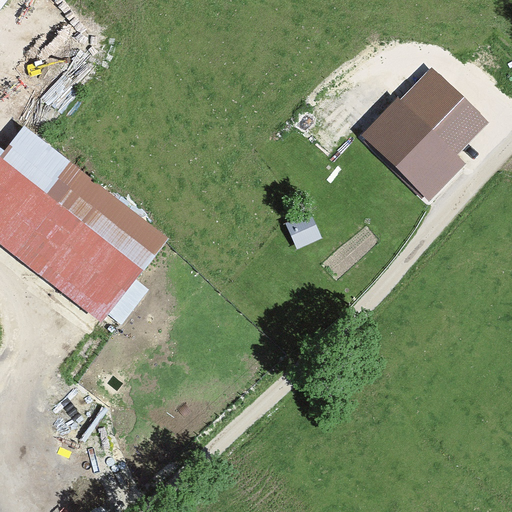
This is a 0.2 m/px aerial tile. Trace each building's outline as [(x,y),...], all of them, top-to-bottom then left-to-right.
[(425,201),(460,165),(447,153),(463,136),(426,102),(411,118),(398,105),(363,140),(425,201)] [(29,131),(2,163),(122,257),(152,226),(29,131)] [(40,269),(80,300),(122,257),(2,163),(0,166),(0,237),(7,243),(40,269)] [(315,210),(288,219),(297,247),(324,237),(315,210)] [(166,237),(152,226),(122,257),(139,271),(166,237)] [(139,271),(122,257),(80,300),(103,318),(139,271)]
